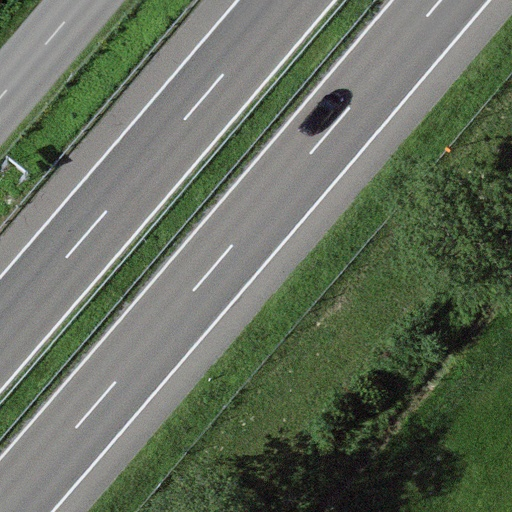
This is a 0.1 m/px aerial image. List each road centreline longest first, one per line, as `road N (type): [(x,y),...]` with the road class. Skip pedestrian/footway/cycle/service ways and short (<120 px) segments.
road 1 (motorway): [(0,509),(441,0)]
road 2 (motorway): [(288,0),(0,332)]
road 3 (tertiary): [(0,99),(83,0)]
